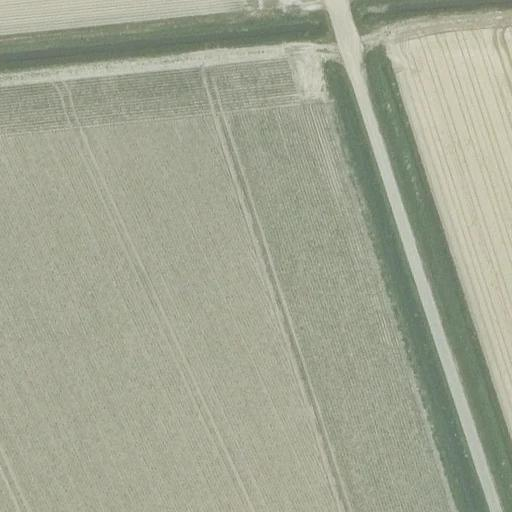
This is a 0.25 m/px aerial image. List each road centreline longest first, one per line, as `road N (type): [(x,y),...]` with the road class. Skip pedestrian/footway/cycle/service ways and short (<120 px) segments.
road 1 (unclassified): [(494,511),(331,0)]
road 2 (track): [(343,38),(511,23)]
